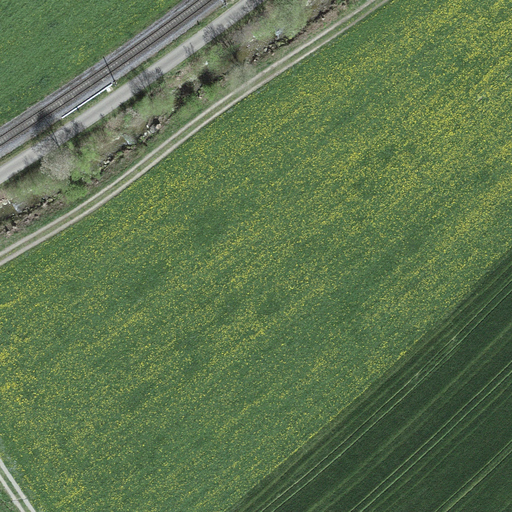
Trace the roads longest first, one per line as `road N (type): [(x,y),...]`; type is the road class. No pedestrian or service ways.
road 1 (track): [(380,0),(0,259)]
road 2 (track): [(0,180),(259,0)]
